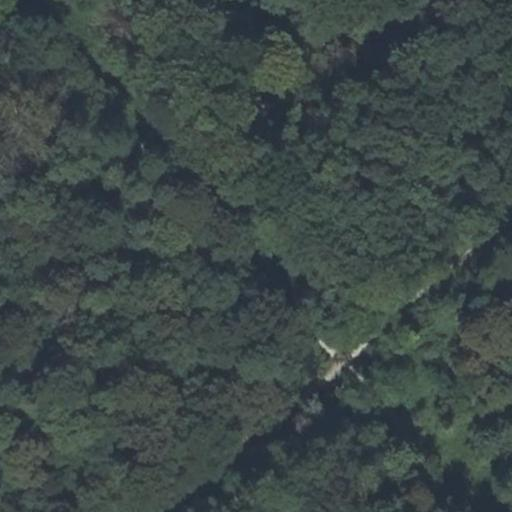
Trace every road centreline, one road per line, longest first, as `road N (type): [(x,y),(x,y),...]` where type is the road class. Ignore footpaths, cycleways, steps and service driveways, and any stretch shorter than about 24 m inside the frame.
road 1 (track): [(29,0),(466,511)]
road 2 (track): [(511,212),(176,511)]
